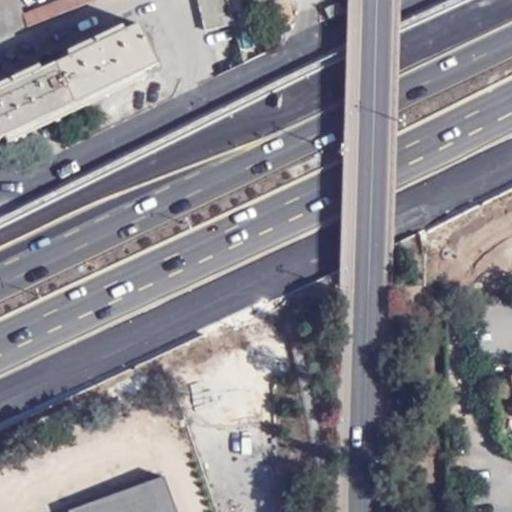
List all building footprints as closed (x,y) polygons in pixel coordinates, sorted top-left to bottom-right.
[(2,0),(0,1),(0,35),(27,25),(23,16),(17,0),(2,0)] [(28,27),(96,0),(62,0),(23,16),(27,25),(28,27)] [(198,0),(205,31),(234,24),(227,0),(198,0)] [(247,0),(249,8),(272,4),(280,39),(292,20),(288,0),(247,0)] [(323,10),(327,19),(341,13),(336,3),(323,10)] [(87,48),(54,64),(72,103),(156,63),(138,24),(102,42),(100,36),(85,42),(87,48)] [(0,137),(72,103),(54,64),(20,80),(17,75),(4,81),(6,86),(0,89),(0,137)] [(428,222),(436,236),(468,217),(460,203),(428,222)]
